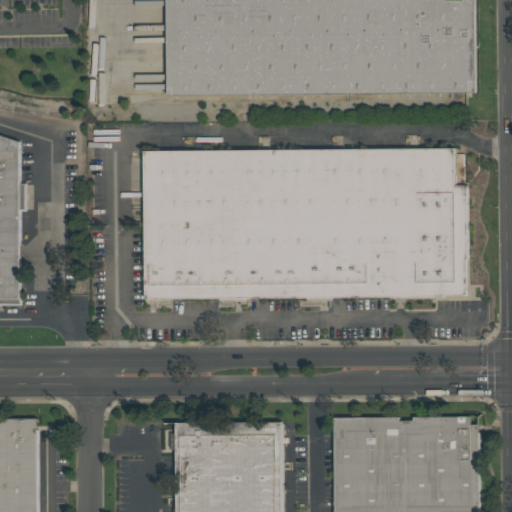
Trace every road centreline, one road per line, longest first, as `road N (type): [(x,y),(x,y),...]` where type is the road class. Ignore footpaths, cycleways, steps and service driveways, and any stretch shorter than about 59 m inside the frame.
road 1 (secondary): [(508,370),(489,357),(189,359)]
road 2 (secondary): [(86,373),(115,384),(376,383)]
road 3 (primary): [(506,213),(508,370)]
road 4 (primary): [(508,370),(508,511)]
road 5 (residential): [(86,373),(89,511)]
road 6 (secondary): [(376,383),(489,383),(508,370)]
